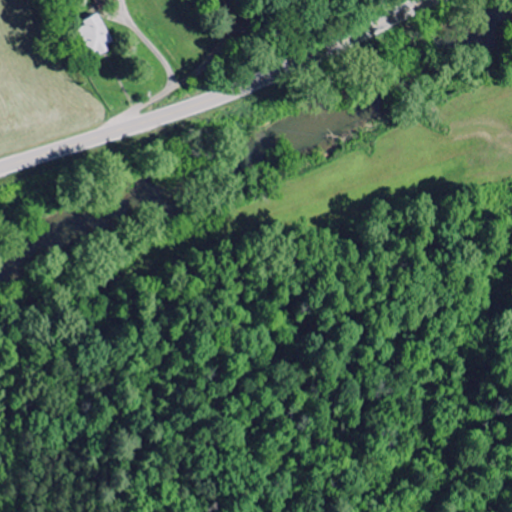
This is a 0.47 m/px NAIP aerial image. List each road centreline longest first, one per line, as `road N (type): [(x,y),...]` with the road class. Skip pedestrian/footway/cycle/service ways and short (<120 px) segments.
road 1 (secondary): [(432,0),(208,99),(0,167)]
road 2 (residential): [(99,136),(170,86),(167,65),(123,0)]
